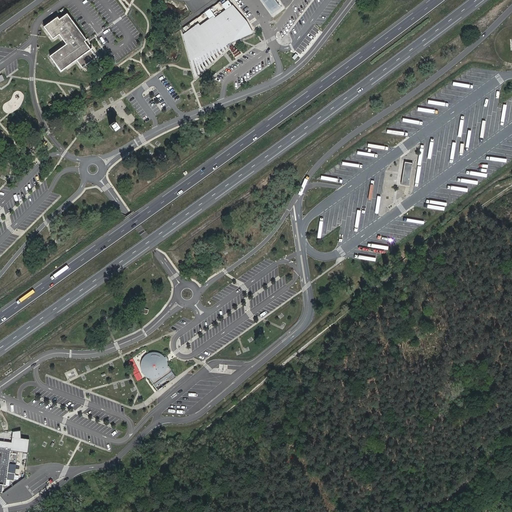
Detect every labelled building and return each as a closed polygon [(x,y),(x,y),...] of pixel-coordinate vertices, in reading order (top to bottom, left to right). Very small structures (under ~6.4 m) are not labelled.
[(275,0),(262,0),(272,14),(281,7),(275,0)] [(247,20),(233,4),(214,15),(200,25),(199,23),(183,34),(191,60),(191,64),(195,80),(225,53),(232,46),(254,33),(247,20)] [(67,44),(51,56),(61,70),(76,60),(82,68),(97,57),(85,41),(87,40),(67,13),(60,19),(58,17),(44,26),(53,38),(60,33),(67,44)] [(405,161),(401,184),(410,185),(414,162),(405,161)] [(143,378),(136,363),(140,361),(138,356),(147,352),(146,350),(127,358),(136,380),(143,378)] [(147,378),(151,380),(156,380),(161,379),(165,376),(168,372),(169,368),(169,363),(167,359),(167,358),(164,355),(160,353),(156,351),(151,352),(147,353),(143,357),(141,361),(140,366),(140,371),(143,375),(147,378)] [(0,440),(0,446),(11,448),(11,450),(28,452),(30,439),(21,438),(21,430),(13,431),(12,442),(0,440)] [(11,448),(0,446),(0,491),(2,492),(3,484),(9,485),(10,480),(14,480),(15,473),(8,472),(11,450),(11,448)]
